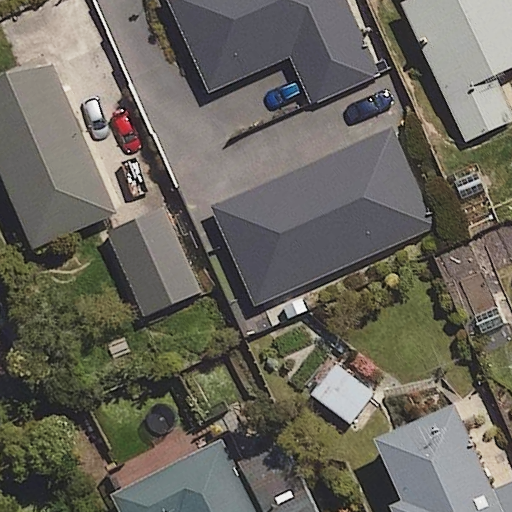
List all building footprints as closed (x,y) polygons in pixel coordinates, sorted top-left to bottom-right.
[(378,76),(347,0),(174,0),(210,89),(296,54),(315,101),(378,76)] [(511,65),(511,0),(408,0),(468,139),(511,120),(511,110),(496,73),(511,65)] [(116,214),(53,59),(0,80),(0,152),(37,245),(116,214)] [(436,225),(392,127),(217,205),(261,303),(436,225)] [(201,290),(164,208),(112,231),(148,313),(201,290)] [(376,394),(337,359),(310,390),(349,425),(376,394)] [(511,511),(511,482),(495,490),(457,403),(381,437),(407,495),(395,500),(400,511),(511,511)] [(259,511),(221,439),(117,493),(126,511),(259,511)] [(316,511),(282,439),(245,457),(271,511),(316,511)]
